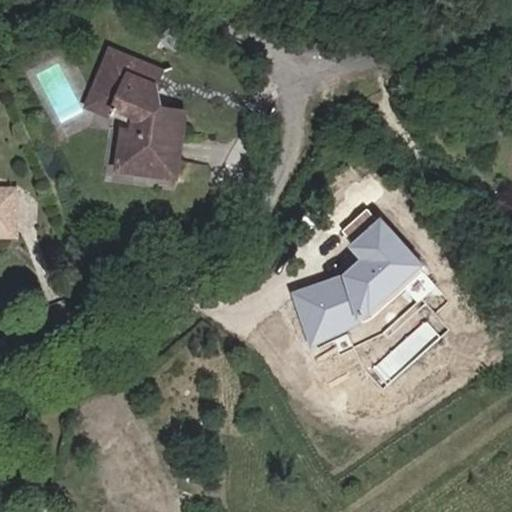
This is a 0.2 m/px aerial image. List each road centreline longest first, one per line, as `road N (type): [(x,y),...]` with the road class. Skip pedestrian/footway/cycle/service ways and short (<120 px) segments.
road 1 (residential): [(293,57),(288,158),(267,201),(231,241),(142,295),(0,347)]
road 2 (unclassified): [(511,7),(420,51),(379,50)]
road 3 (residential): [(293,57),(187,0)]
